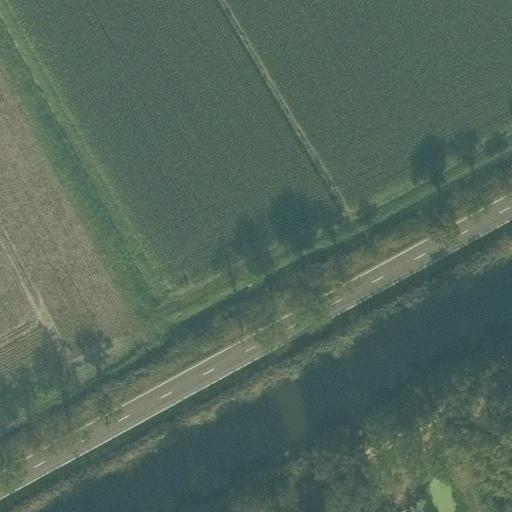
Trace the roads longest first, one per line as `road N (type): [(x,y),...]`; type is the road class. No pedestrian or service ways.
road 1 (primary): [(0,490),(511,209)]
road 2 (track): [(511,378),(267,511)]
